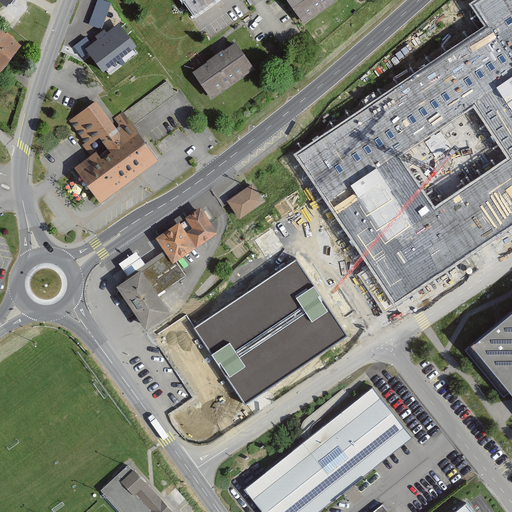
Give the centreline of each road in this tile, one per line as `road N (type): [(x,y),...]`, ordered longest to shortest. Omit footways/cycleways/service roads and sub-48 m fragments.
road 1 (secondary): [(68,266),(188,189),(418,0)]
road 2 (residential): [(190,472),(384,343)]
road 3 (tertiary): [(190,472),(64,306)]
road 4 (residential): [(384,343),(511,501)]
road 5 (tertiary): [(22,153),(69,0)]
road 6 (residential): [(384,343),(511,259)]
